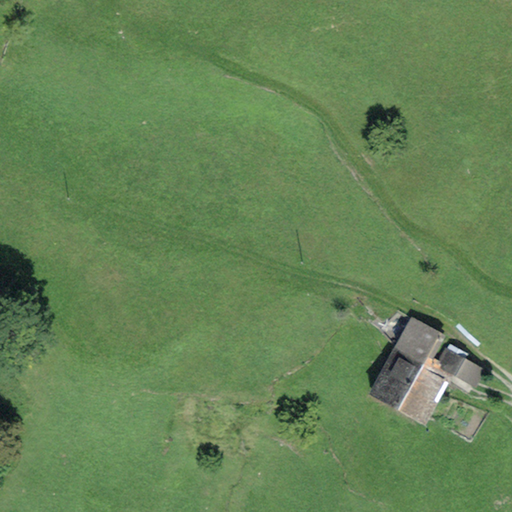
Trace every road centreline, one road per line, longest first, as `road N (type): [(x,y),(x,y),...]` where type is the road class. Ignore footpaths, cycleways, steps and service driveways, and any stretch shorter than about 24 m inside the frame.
road 1 (track): [(511,293),(404,222),(313,103),(206,54)]
road 2 (track): [(511,380),(452,329),(338,278)]
